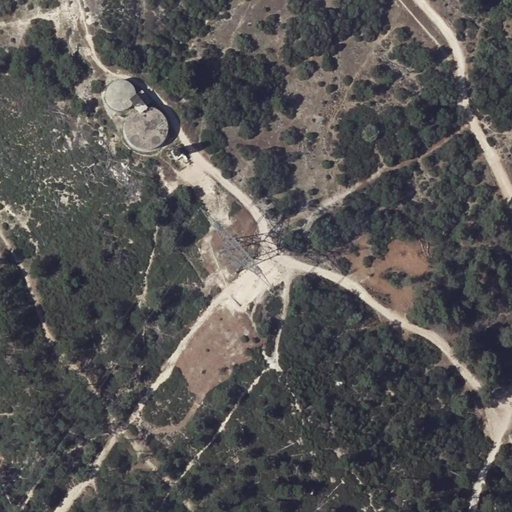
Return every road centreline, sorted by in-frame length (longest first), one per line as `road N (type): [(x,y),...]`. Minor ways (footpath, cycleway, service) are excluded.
road 1 (track): [(472,511),(507,409),(432,337),(342,281),(284,259),(265,240),(251,206),(200,166),(181,134)]
road 2 (track): [(284,259),(210,312),(65,511)]
road 3 (track): [(511,201),(468,109),(447,32),(418,0)]
